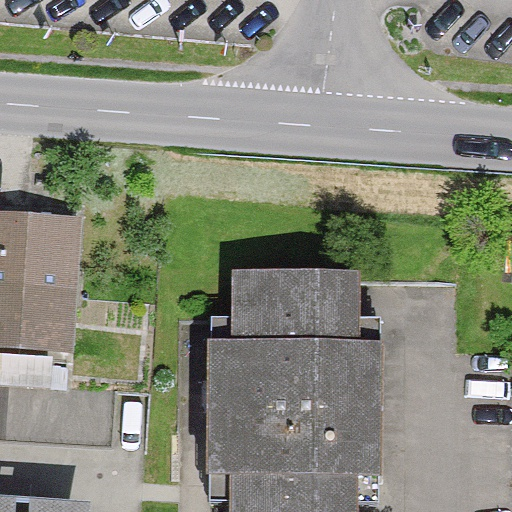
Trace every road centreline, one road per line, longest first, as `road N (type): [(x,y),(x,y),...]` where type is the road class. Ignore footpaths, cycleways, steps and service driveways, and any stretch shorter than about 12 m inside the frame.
road 1 (secondary): [(0,104),(315,126)]
road 2 (secondary): [(315,126),(511,139)]
road 3 (residential): [(448,511),(450,366)]
road 4 (residential): [(0,477),(133,495)]
road 5 (residential): [(333,0),(315,126)]
